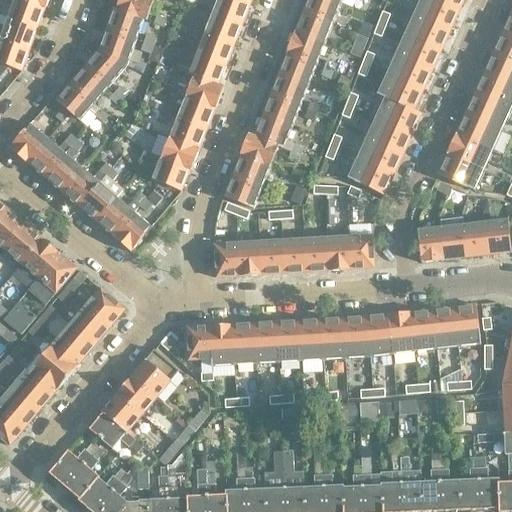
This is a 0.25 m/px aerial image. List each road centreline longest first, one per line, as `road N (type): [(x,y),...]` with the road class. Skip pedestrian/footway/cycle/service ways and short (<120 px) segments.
road 1 (residential): [(161,306),(194,274),(200,197),(280,0)]
road 2 (residential): [(396,289),(400,204),(495,0)]
road 3 (residential): [(161,306),(396,289)]
road 4 (residential): [(9,485),(161,306)]
road 5 (residential): [(161,306),(0,175)]
road 6 (residential): [(0,130),(44,76),(83,0)]
